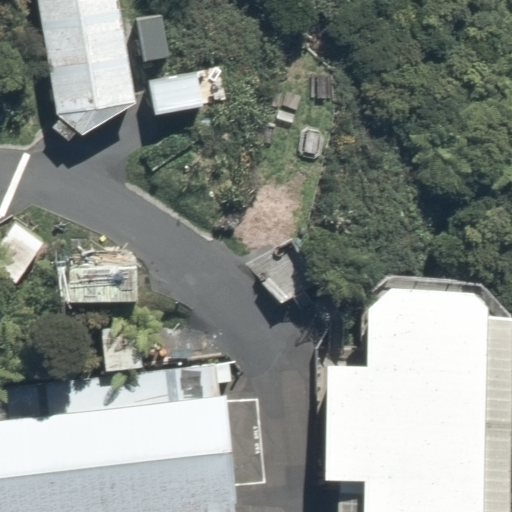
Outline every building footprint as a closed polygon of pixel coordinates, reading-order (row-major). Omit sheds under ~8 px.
[(38,0),(61,126),(133,74),(119,0),(38,0)] [(204,57),(162,59),(164,118),(206,117),(204,57)] [(288,221),(235,251),(265,305),(319,275),(288,221)] [(498,511),(502,286),(470,263),(384,263),(359,291),(358,346),(318,346),(316,464),(330,464),(329,511),(498,511)] [(173,511),(161,396),(0,412),(0,511),(173,511)]
